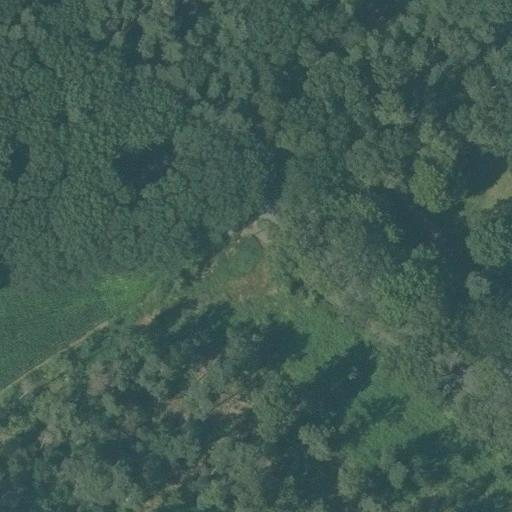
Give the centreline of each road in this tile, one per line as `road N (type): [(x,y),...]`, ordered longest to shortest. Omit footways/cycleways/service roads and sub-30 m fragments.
road 1 (tertiary): [(511,413),(414,331),(293,215),(284,195)]
road 2 (tertiary): [(284,195),(0,254)]
road 3 (unclassified): [(284,195),(222,0)]
